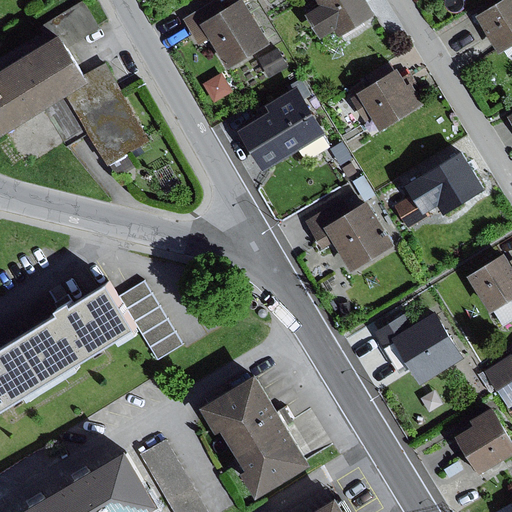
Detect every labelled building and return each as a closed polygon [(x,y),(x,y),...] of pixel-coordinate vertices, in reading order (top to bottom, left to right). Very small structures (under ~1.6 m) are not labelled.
[(76,39),(98,26),(83,0),(80,0),(47,20),(51,27),(64,19),(76,39)] [(207,4),(182,18),(197,43),(207,37),(224,66),(269,39),(245,0),(230,0),(212,11),(207,4)] [(314,0),(316,3),(303,11),(318,36),(333,27),(337,32),(370,12),(363,0),(314,0)] [(511,0),(498,0),(473,15),(495,51),(511,41),(511,0)] [(60,27),(0,64),(0,130),(41,105),(64,91),(89,76),(60,27)] [(276,46),(258,56),(268,74),(286,64),(276,46)] [(106,66),(89,76),(64,91),(89,132),(107,163),(149,138),(106,66)] [(216,94),(234,84),(225,66),(207,76),(216,94)] [(350,92),(347,94),(361,117),(369,112),(378,126),(421,100),(409,80),(403,83),(393,67),(363,86),(360,81),(347,89),(350,92)] [(268,110),(238,129),(262,167),(297,145),(322,129),(294,84),(263,103),(268,110)] [(64,91),(41,105),(66,146),(79,138),(89,132),(64,91)] [(331,143),(322,129),(297,145),(305,159),(331,143)] [(459,147),(403,182),(421,212),(435,203),(441,212),(483,187),(459,147)] [(324,226),(351,210),(342,195),(303,219),(312,233),(324,226)] [(407,196),(393,204),(407,227),(421,218),(407,196)] [(351,210),(324,226),(349,267),(391,241),(366,200),(351,210)] [(500,251),(463,273),(486,311),(491,308),(509,297),(511,295),(511,262),(508,265),(500,251)] [(319,265),(310,271),(315,280),(325,275),(319,265)] [(143,280),(117,296),(136,327),(156,360),(182,343),(143,280)] [(59,314),(26,334),(53,378),(136,327),(117,296),(109,284),(74,305),(71,300),(64,305),(56,309),(59,314)] [(511,302),(509,297),(491,308),(501,325),(511,318),(511,302)] [(393,338),(418,323),(409,309),(372,331),(381,345),(393,338)] [(418,323),(393,338),(419,381),(463,355),(437,312),(418,323)] [(0,410),(53,378),(26,334),(0,350),(0,410)] [(511,352),(482,370),(494,389),(496,388),(511,378),(511,352)] [(252,367),(196,402),(212,429),(217,426),(241,464),(237,467),(253,494),(309,459),(281,414),(252,367)] [(511,378),(496,388),(507,407),(511,403),(511,378)] [(433,389),(419,398),(428,412),(442,403),(433,389)] [(471,423),(452,434),(475,472),(511,450),(511,442),(490,405),(468,418),(471,423)] [(209,511),(165,438),(139,454),(173,511),(209,511)] [(122,444),(53,484),(69,511),(116,511),(123,508),(125,511),(131,511),(154,499),(122,444)] [(458,460),(443,469),(448,476),(462,468),(458,460)] [(69,511),(53,484),(3,511),(69,511)] [(343,511),(333,494),(303,511),(343,511)]
